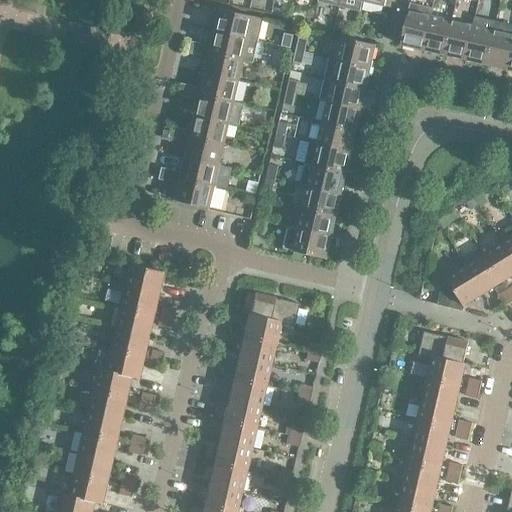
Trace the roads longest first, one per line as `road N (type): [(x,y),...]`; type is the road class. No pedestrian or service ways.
road 1 (residential): [(229,255),(125,221),(181,0)]
road 2 (residential): [(152,511),(199,305),(221,288),(229,255)]
road 3 (residential): [(511,141),(443,127),(415,139),(379,293)]
road 4 (residential): [(379,293),(326,511)]
road 5 (residential): [(472,511),(511,349)]
road 6 (residential): [(379,293),(229,255)]
